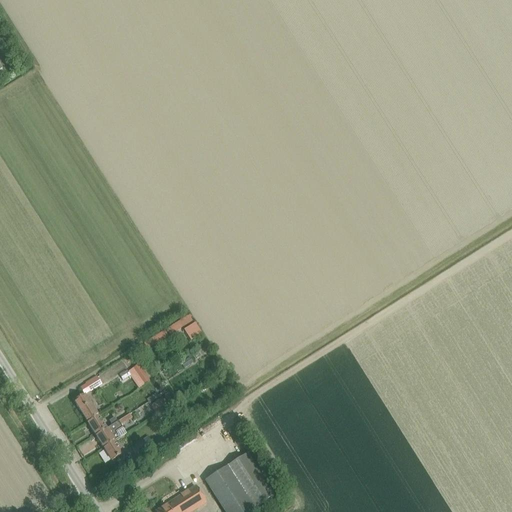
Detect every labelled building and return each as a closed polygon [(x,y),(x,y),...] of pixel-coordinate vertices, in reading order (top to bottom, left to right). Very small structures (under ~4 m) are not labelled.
[(149,382),(138,365),(132,369),(143,386),(149,382)] [(94,380),(86,385),(90,392),(99,387),(94,380)] [(98,417),(90,404),(85,396),(74,403),(79,411),(87,424),(98,417)] [(165,398),(151,407),(158,419),(169,413),(167,410),(171,408),(165,398)] [(118,419),(122,426),(133,420),(129,413),(118,419)] [(106,430),(98,417),(87,424),(95,437),(106,430)] [(112,427),(117,423),(115,418),(109,422),(111,426),(112,427)] [(120,427),(117,423),(112,427),(111,426),(106,430),(95,437),(103,449),(114,443),(120,440),(114,431),(120,427)] [(84,454),(98,447),(94,439),(80,446),(84,454)] [(122,455),(114,443),(103,449),(112,462),(122,455)] [(160,461),(167,457),(164,452),(157,457),(160,461)] [(223,511),(250,511),(253,510),(274,497),(247,455),(227,468),(205,482),(223,511)] [(193,511),(206,504),(195,487),(155,511),(193,511)]
